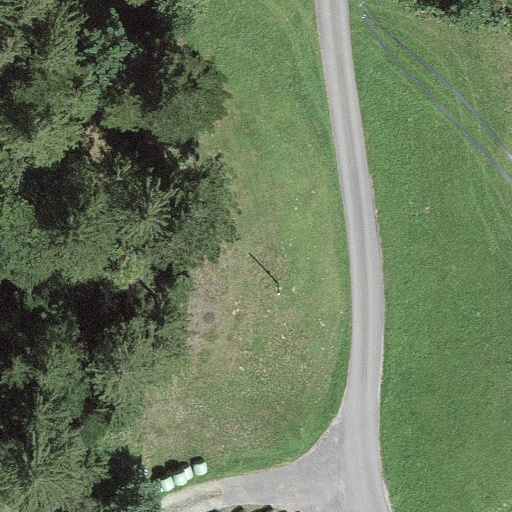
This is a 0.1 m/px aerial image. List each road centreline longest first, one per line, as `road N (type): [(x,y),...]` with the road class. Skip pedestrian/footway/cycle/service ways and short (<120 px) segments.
road 1 (track): [(371,511),(360,474),(367,298),(331,0)]
road 2 (track): [(360,474),(262,485),(170,511)]
